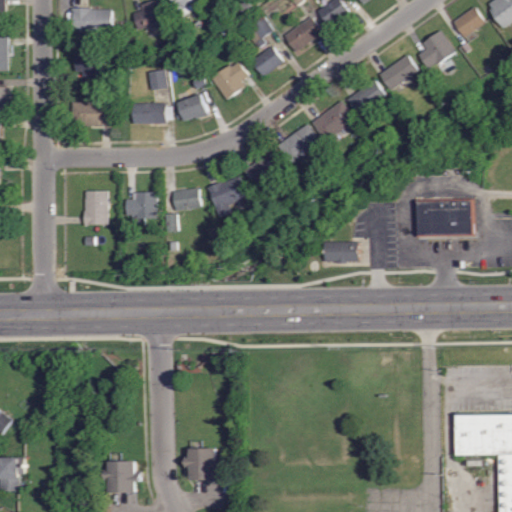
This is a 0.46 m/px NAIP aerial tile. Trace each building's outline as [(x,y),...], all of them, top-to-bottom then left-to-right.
[(8,0),(8,16),(5,16),(5,30),(0,30),(0,0),(8,0)] [(164,0),(172,25),(150,31),(149,28),(139,31),(135,14),(144,11),(142,4),(156,0),(164,0)] [(202,0),(193,5),(196,11),(186,17),(183,10),(179,12),(171,0),(202,0)] [(246,0),(254,11),(244,18),(236,6),(246,0)] [(342,0),(352,13),(331,28),(319,11),(334,0),(342,0)] [(511,0),(511,25),(508,29),(495,10),(496,9),(493,4),(498,0),(511,0)] [(95,7),(95,9),(114,9),(114,33),(75,33),(75,12),(73,12),(73,7),(95,7)] [(489,23),(468,39),(456,22),(477,7),(489,23)] [(326,33),(299,53),(286,36),(314,16),(326,33)] [(276,32),(265,39),(266,42),(259,48),(246,30),(266,17),(276,32)] [(459,53),(440,66),(439,64),(431,69),(421,55),(428,50),(424,43),(443,30),(459,53)] [(10,71),(0,71),(0,37),(10,37),(10,71)] [(473,52),(469,55),(463,48),(468,45),(473,52)] [(286,63),(265,78),(253,61),(274,46),(286,63)] [(148,56),(143,58),(140,51),(146,49),(148,56)] [(103,51),(103,72),(100,72),(100,82),(85,82),(85,72),(77,72),(77,51),(103,51)] [(422,71),(393,91),(382,75),(410,55),(422,71)] [(251,77),(244,82),(248,87),(229,101),(213,78),(232,64),(234,67),(241,62),(251,77)] [(170,88),(153,91),(149,73),(167,70),(170,88)] [(209,85),(199,89),(196,82),(206,78),(209,85)] [(389,96),(362,116),(350,99),(377,79),(389,96)] [(0,87),(13,88),(13,103),(9,103),(9,113),(0,113),(0,87)] [(212,114),(199,119),(198,117),(188,121),(180,103),(203,94),(212,114)] [(112,127),(75,127),(74,102),(111,102),(112,127)] [(356,121),(327,141),(314,122),(343,102),(356,121)] [(169,103),(169,107),(173,107),(173,121),(169,121),(169,125),(135,125),(135,103),(169,103)] [(324,144),(294,165),(280,145),(310,124),(324,144)] [(287,167),(258,188),(246,171),(264,158),(265,159),(276,152),(287,167)] [(355,167),(349,170),(346,165),(352,162),(355,167)] [(251,198),(232,205),(235,213),(222,218),(212,191),(210,191),(209,188),(224,182),(225,184),(242,177),(251,198)] [(204,208),(178,212),(176,192),(202,189),(204,208)] [(111,225),(89,225),(90,227),(86,227),(85,212),(88,212),(88,192),(110,191),(111,225)] [(160,219),(147,219),(147,226),(134,226),(134,216),(129,216),(129,200),(136,200),(136,193),(160,193),(160,219)] [(478,237),(419,238),(419,200),(477,199),(478,237)] [(181,231),(169,232),(167,215),(180,213),(181,231)] [(256,235),(251,238),(246,230),(251,227),(256,235)] [(96,246),(88,246),(88,237),(96,237),(96,246)] [(178,251),(170,252),(169,243),(177,242),(178,251)] [(362,262),(349,262),(349,264),(340,264),(340,261),(327,261),(327,242),(362,242),(362,262)] [(0,408),(14,418),(3,434),(0,432),(0,408)] [(511,511),(500,511),(500,454),(458,454),(457,413),(511,412),(511,511)] [(218,479),(191,478),(191,468),(186,468),(186,453),(191,453),(191,447),(217,447),(217,461),(222,461),(222,468),(218,467),(218,479)] [(1,489),(0,457),(26,456),(26,473),(20,473),(21,489),(1,489)] [(137,491),(110,491),(110,481),(106,481),(106,465),(110,465),(110,460),(137,460),(137,473),(141,473),(141,480),(137,480),(137,491)]
